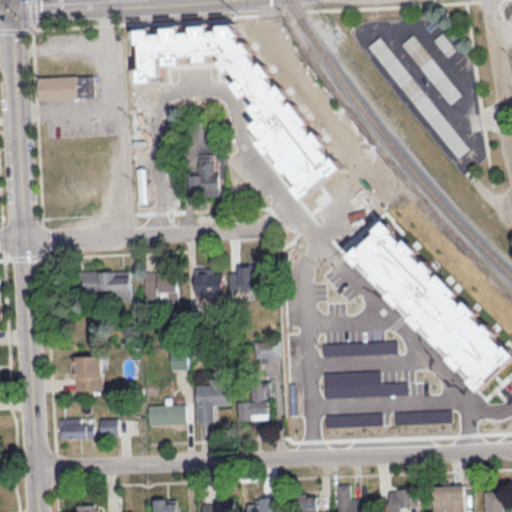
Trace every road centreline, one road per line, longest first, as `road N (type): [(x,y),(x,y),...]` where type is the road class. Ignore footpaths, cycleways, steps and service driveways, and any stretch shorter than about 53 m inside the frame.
road 1 (residential): [(15,9),(37,511)]
road 2 (residential): [(34,467),(511,445)]
road 3 (residential): [(23,240),(243,229),(289,204)]
road 4 (residential): [(487,0),(511,155),(501,215)]
road 5 (tertiary): [(15,9),(177,0)]
